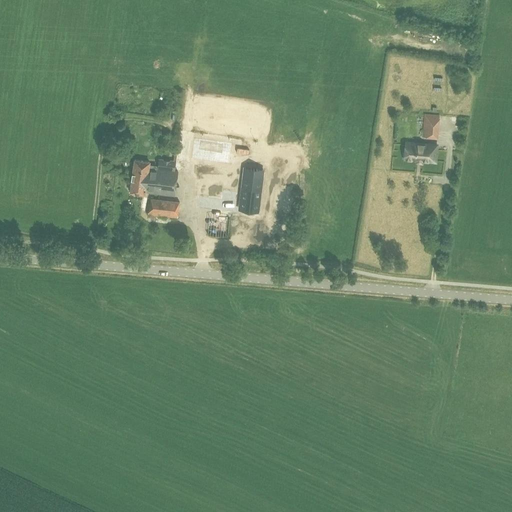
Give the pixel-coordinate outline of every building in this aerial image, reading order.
[(440,114),(424,113),(423,124),(432,124),(433,117),(440,117),(440,114)] [(199,138),(197,150),(222,155),(225,142),(199,138)] [(238,144),(238,154),(247,154),(247,144),(238,144)] [(436,161),(436,159),(437,147),(407,144),(405,158),(436,161)] [(155,180),(155,177),(177,180),(178,172),(174,171),(176,153),(174,152),(173,159),(159,158),(158,166),(149,164),(149,162),(135,160),(133,176),(155,180)] [(209,195),(210,167),(210,161),(197,161),(197,195),(209,195)] [(224,167),(210,167),(210,196),(224,196),(224,167)] [(177,180),(155,177),(155,180),(133,176),(131,192),(146,194),(146,193),(175,196),(177,180)] [(293,188),(301,188),(300,176),(293,176),(293,188)] [(236,236),(259,238),(264,184),(241,182),(236,236)] [(269,239),(292,241),(297,191),(273,189),(269,239)] [(179,201),(150,198),(149,214),(177,217),(179,201)] [(207,235),(227,236),(230,201),(210,199),(207,235)]
